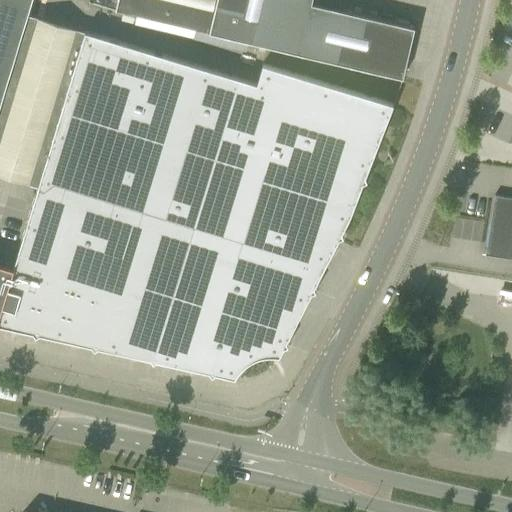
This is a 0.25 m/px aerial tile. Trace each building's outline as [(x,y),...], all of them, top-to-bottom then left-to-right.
[(0,0),(0,107),(10,73),(31,0),(0,0)] [(121,0),(119,10),(209,31),(216,0),(121,0)] [(216,0),(209,31),(402,76),(414,26),(311,2),(311,0),(216,0)] [(265,354),(270,354),(274,354),(278,355),(283,346),(287,344),(286,340),(311,292),(315,290),(314,286),(338,237),(342,236),(341,232),(349,216),(362,182),(366,180),(364,176),(393,103),(262,64),(257,83),(89,32),(0,308),(0,324),(32,332),(35,335),(39,333),(91,345),(94,348),(97,346),(150,358),(152,362),(156,359),(209,371),(211,375),(215,372),(234,377),(235,374),(237,372),(238,370),(240,368),(242,366),(245,363),(249,360),(252,359),(254,357),(257,356),(259,356),(262,355),(265,354)] [(485,254),(511,258),(511,197),(494,195),(485,254)]
